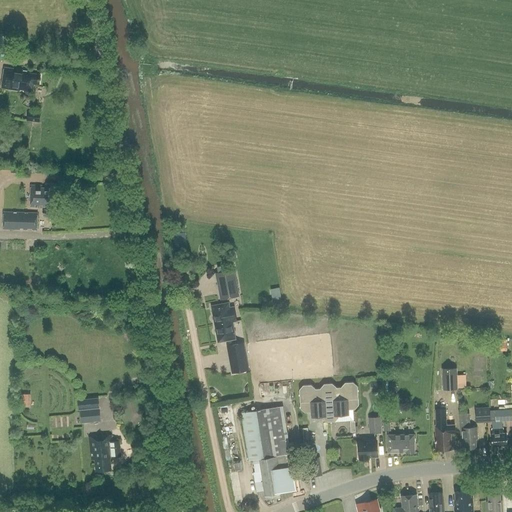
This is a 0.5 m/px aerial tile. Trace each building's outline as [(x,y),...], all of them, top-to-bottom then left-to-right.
[(2,89),(33,93),(34,84),(39,85),(41,75),(30,74),(30,72),(5,68),(2,89)] [(28,111),(27,121),(39,123),(41,113),(28,111)] [(59,198),(60,189),(56,189),(56,184),(48,184),(48,186),(31,186),(31,207),(45,208),(45,207),(55,207),(55,198),(59,198)] [(39,212),(5,211),(4,228),(29,229),(29,224),(33,224),(33,229),(38,229),(39,212)] [(234,270),(216,274),(220,294),(226,293),(227,299),(240,296),(234,270)] [(215,326),(233,323),(237,322),(234,306),(230,307),(229,305),(212,308),(215,326)] [(236,339),(233,323),(215,326),(219,343),(236,339)] [(233,373),(248,370),(243,343),(234,345),(228,346),(233,373)] [(457,368),(442,369),(443,390),(458,390),(457,368)] [(465,375),(458,375),(458,389),(466,388),(465,375)] [(354,408),(358,404),(356,384),(352,380),(344,381),(340,385),(340,386),(335,386),(331,382),(323,383),(319,387),(314,388),(314,387),(310,384),(302,384),(298,389),(300,408),(304,412),(311,411),(311,416),(322,415),(322,418),(327,422),(335,421),(338,417),(338,414),(349,413),(348,409),(354,408)] [(21,394),(21,407),(24,407),(24,400),(30,400),(30,395),(21,394)] [(283,407),(242,413),(250,461),(260,460),(262,471),(254,472),(257,492),(265,491),(266,496),(280,493),(280,492),(287,491),(282,456),(285,455),(290,455),(283,407)] [(491,422),(490,407),(476,408),(476,423),(491,422)] [(99,408),(80,410),(81,424),(101,422),(99,408)] [(470,423),(469,418),(469,414),(465,414),(465,409),(459,410),(460,424),(461,444),(465,444),(465,449),(467,449),(468,450),(471,450),(473,448),(477,448),(476,439),(478,439),(477,428),(470,428),(470,423)] [(511,421),(511,409),(495,411),(495,422),(511,421)] [(437,451),(456,450),(455,425),(447,426),(446,410),(436,410),(437,426),(436,426),(437,451)] [(52,416),(53,427),(68,427),(67,415),(52,416)] [(370,434),(381,433),(380,417),(369,417),(370,434)] [(493,447),(508,446),(507,433),(504,434),(504,429),(492,429),(492,434),(493,447)] [(415,453),(414,442),(416,441),(416,438),(414,438),(414,435),(387,435),(388,453),(406,452),(406,453),(415,453)] [(121,457),(120,447),(119,441),(112,441),(111,436),(89,438),(91,460),(95,459),(96,472),(111,470),(110,458),(121,457)] [(378,439),(371,439),(370,440),(370,438),(365,438),(365,440),(359,440),(360,459),(370,459),(370,457),(379,457),(378,439)] [(293,467),(287,468),(285,455),(282,456),(287,491),(287,492),(297,490),(293,467)] [(306,460),(309,478),(321,476),(319,458),(306,460)] [(488,511),(502,511),(502,501),(501,501),(500,490),(496,490),(494,489),(491,489),(490,490),(488,491),(489,501),(488,501),(488,511)] [(473,511),(473,498),(471,498),(471,491),(455,492),(456,501),(455,501),(455,507),(454,507),(454,511),(473,511)] [(429,511),(444,511),(444,502),(443,502),(442,493),(430,494),(430,503),(429,503),(429,511)] [(418,511),(417,495),(401,496),(403,508),(394,509),(394,511),(418,511)] [(381,511),(381,509),(380,508),(378,500),(357,505),(358,511),(381,511)]
